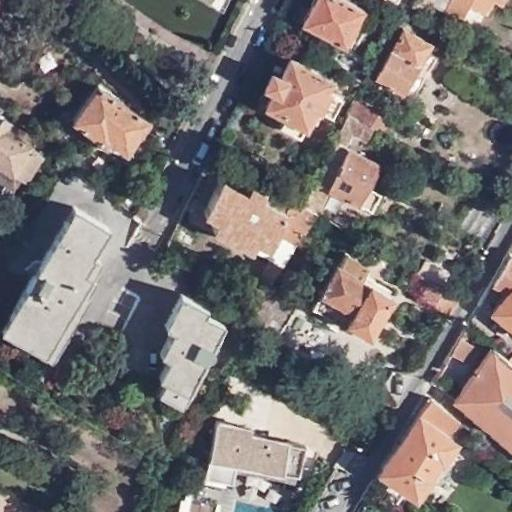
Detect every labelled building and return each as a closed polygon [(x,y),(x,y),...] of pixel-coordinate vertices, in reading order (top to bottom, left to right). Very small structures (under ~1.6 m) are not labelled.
[(312,0),(303,20),(345,43),(365,8),(351,0),(312,0)] [(427,1),(424,0),(411,0),(408,6),(421,12),(427,1)] [(451,0),(445,12),(461,21),(470,4),(479,8),(483,0),(496,0),(497,0),(451,0)] [(365,8),(345,43),(353,49),(373,12),(365,8)] [(429,44),(400,27),(375,74),(379,77),(374,83),(385,91),(390,83),(402,91),(429,44)] [(347,55),(340,70),(362,82),(370,67),(347,55)] [(326,89),(331,78),(290,57),(281,75),(272,70),(267,81),(275,86),(266,102),(285,113),(280,122),(300,133),(305,124),(307,125),(317,107),(330,113),(339,97),(326,89)] [(146,120),(99,84),(74,118),(106,143),(109,139),(128,155),(142,137),(136,132),(146,120)] [(356,101),(349,113),(363,121),(370,109),(356,101)] [(370,109),(363,121),(374,128),(389,137),(397,125),(370,109)] [(312,179),(343,195),(359,204),(368,187),(379,165),(344,146),(352,130),(368,139),(374,128),(363,121),(349,113),(347,112),(312,179)] [(17,126),(0,114),(0,175),(14,184),(21,175),(28,179),(43,154),(31,147),(40,134),(20,121),(17,126)] [(312,179),(306,192),(329,204),(335,204),(339,202),(343,195),(312,179)] [(298,208),(274,195),(269,204),(260,199),(264,194),(250,186),(245,193),(222,180),(205,212),(218,219),(213,228),(250,249),(255,240),(267,247),(272,239),(292,250),(315,210),(301,202),(298,208)] [(368,187),(359,204),(373,211),(382,193),(368,187)] [(82,273),(92,257),(90,255),(106,229),(70,208),(2,331),(46,356),(90,276),(82,273)] [(343,250),(309,304),(345,326),(348,321),(366,331),(388,294),(371,284),(374,279),(358,269),(363,262),(343,250)] [(511,254),(508,250),(492,278),(505,291),(491,308),(511,326),(511,254)] [(99,261),(92,257),(82,273),(90,276),(99,261)] [(93,280),(90,276),(46,356),(53,361),(89,295),(86,293),(93,280)] [(260,276),(242,305),(254,314),(272,283),(260,276)] [(416,293),(446,313),(456,295),(426,277),(416,293)] [(272,283),(254,314),(281,331),(300,300),(272,283)] [(162,378),(186,391),(222,318),(205,309),(208,305),(180,291),(165,321),(172,325),(159,350),(166,354),(155,375),(162,378)] [(465,360),(474,344),(459,335),(450,351),(465,360)] [(511,446),(511,364),(509,362),(492,348),(455,399),(511,446)] [(181,401),(186,391),(162,378),(157,389),(181,401)] [(444,428),(453,416),(430,397),(370,483),(395,503),(407,482),(420,492),(431,475),(436,478),(450,457),(443,452),(454,436),(444,428)] [(212,420),(201,476),(224,481),(228,463),(281,473),(287,442),(248,434),(249,427),(212,420)]
